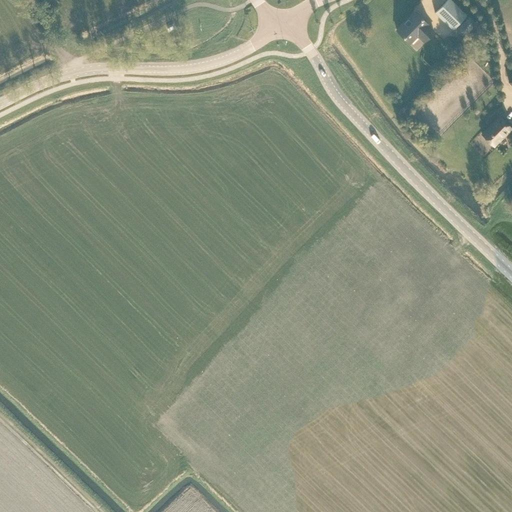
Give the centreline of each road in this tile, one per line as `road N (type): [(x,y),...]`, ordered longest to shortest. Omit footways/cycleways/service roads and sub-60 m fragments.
road 1 (secondary): [(511,273),(345,106),(297,35),(278,25)]
road 2 (tertiary): [(0,103),(76,73),(204,65),(250,48),(278,25)]
